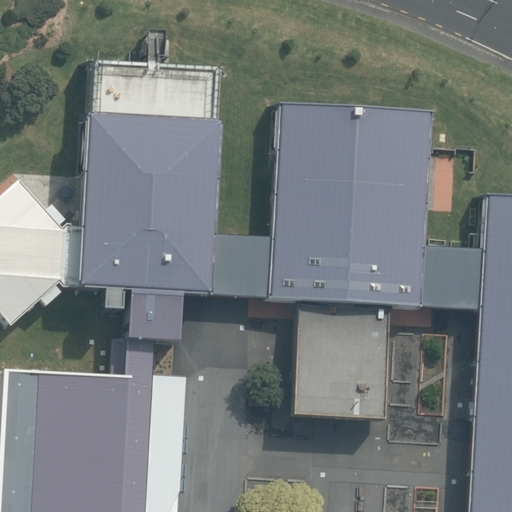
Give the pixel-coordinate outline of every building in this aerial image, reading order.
[(66,289),(66,291),(93,293),(92,296),(91,296),(90,314),(108,315),(110,294),(121,294),(119,334),(157,336),(170,337),(172,297),(201,299),(204,237),(211,125),(206,125),(209,71),(158,68),(160,33),(140,32),(138,67),(84,64),(81,117),(76,117),(69,230),(66,289)] [(383,309),(413,310),(416,248),(424,115),(271,106),(264,240),(261,302),(290,304),(383,309)] [(66,289),(69,230),(64,230),(64,227),(58,227),(53,231),(51,229),(59,222),(45,207),(37,214),(10,184),(0,192),(0,327),(2,330),(33,303),(38,309),(55,294),(48,288),(50,286),(55,291),(60,291),(60,289),(66,289)] [(511,511),(511,199),(478,197),(475,252),(471,314),(460,511),(511,511)] [(201,299),(261,302),(264,240),(204,237),(201,299)] [(416,248),(413,310),(471,314),(475,252),(416,248)] [(383,309),(290,304),(284,418),(377,423),(383,309)] [(154,379),(157,336),(119,334),(117,375),(8,370),(0,511),(176,511),(183,380),(154,379)]
